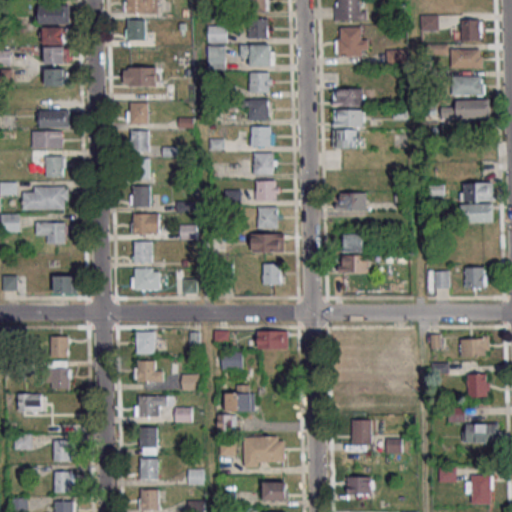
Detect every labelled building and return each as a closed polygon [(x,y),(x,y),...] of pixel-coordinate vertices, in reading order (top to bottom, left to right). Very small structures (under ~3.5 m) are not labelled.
[(157,0),(126,0),(126,13),(158,13),(157,0)] [(246,0),(246,11),(269,11),(269,0),(246,0)] [(360,0),(335,0),(336,20),(367,20),(367,10),(361,10),(360,0)] [(70,4),(39,4),(39,23),(70,23),(70,4)] [(421,15),(421,29),(438,29),(438,14),(421,15)] [(268,18),(249,18),(249,38),(268,38),(268,18)] [(126,39),(145,39),(145,19),(126,19),(126,39)] [(481,41),(481,19),(462,19),(461,40),(481,41)] [(227,25),(208,25),(208,42),(227,42),(227,25)] [(362,26),(336,26),(336,55),(369,55),(369,36),(362,36),(362,26)] [(274,44),(241,44),(241,56),(249,56),(249,65),(274,65),(274,44)] [(44,46),(44,63),(68,63),(68,46),(44,46)] [(225,70),(225,46),(208,46),(208,70),(225,70)] [(452,49),(452,67),(480,67),(480,49),(452,49)] [(388,63),(405,63),(405,50),(388,50),(388,63)] [(159,67),(123,67),(123,85),(159,85),(159,67)] [(270,91),(269,71),(249,72),(250,92),(270,91)] [(484,76),(452,76),(452,95),(484,95),(484,76)] [(364,88),(334,88),(334,105),(364,105),(364,88)] [(269,98),(241,98),(241,108),(249,108),(249,119),(269,119),(269,98)] [(455,99),(455,118),(489,118),(489,99),(455,99)] [(128,122),(148,122),(148,101),(128,101),(128,122)] [(40,126),(70,126),(70,110),(40,110),(40,126)] [(364,127),(364,110),(334,110),(334,127),(364,127)] [(274,146),(274,126),(252,126),(252,146),(274,146)] [(335,147),(357,147),(357,129),(335,129),(335,147)] [(62,130),(32,130),(32,147),(62,147),(62,130)] [(149,130),(131,130),(131,151),(149,151),(149,130)] [(276,152),(254,152),(254,173),(276,173),(276,152)] [(46,176),(65,176),(65,155),(46,155),(46,176)] [(365,171),(337,171),(337,188),(365,188),(365,171)] [(256,199),(279,199),(279,179),(256,179),(256,199)] [(460,183),(460,200),(490,200),(490,183),(460,183)] [(131,205),(150,205),(150,185),(131,185),(131,205)] [(68,186),(24,186),(24,209),(68,209),(68,186)] [(367,192),(341,192),(341,210),(367,210),(367,192)] [(460,221),(493,221),(493,203),(460,203),(460,221)] [(279,206),(258,206),(258,227),(279,227),(279,206)] [(159,234),(159,213),(133,213),(133,234),(159,234)] [(65,221),(37,221),(37,233),(47,233),(47,243),(65,243),(65,221)] [(285,251),(285,233),(252,233),(252,251),(285,251)] [(344,251),(364,251),(364,234),(344,234),(344,251)] [(153,241),(134,241),(134,262),(153,262),(153,241)] [(340,254),(340,272),(369,272),(369,254),(340,254)] [(282,263),(263,263),(263,285),(282,285),(282,263)] [(464,288),(485,288),(485,267),(464,267),(464,288)] [(160,268),(132,268),(132,289),(160,289),(160,268)] [(435,288),(449,288),(449,270),(435,270),(435,288)] [(53,293),(74,293),(74,275),(53,275),(53,293)] [(228,343),(228,330),(215,330),(215,343),(228,343)] [(257,348),(288,348),(288,330),(257,330),(257,348)] [(137,353),(155,353),(155,331),(137,331),(137,353)] [(68,336),(52,336),(52,356),(68,356),(68,336)] [(489,355),(489,337),(461,337),(461,355),(489,355)] [(242,368),(242,351),(222,351),(222,368),(242,368)] [(387,368),(409,368),(409,351),(387,351),(387,368)] [(155,360),(135,360),(135,381),(163,381),(163,370),(155,370),(155,360)] [(70,387),(70,365),(52,365),(52,387),(70,387)] [(199,389),(199,373),(182,374),(182,389),(199,389)] [(344,391),(368,391),(368,373),(344,373),(344,391)] [(468,396),(488,396),(488,373),(468,373),(468,396)] [(236,392),(225,392),(225,411),(255,411),(255,384),(236,384),(236,392)] [(367,411),(367,393),(345,393),(345,411),(367,411)] [(43,394),(19,394),(19,411),(43,411),(43,394)] [(167,406),(167,395),(135,395),(135,416),(159,416),(159,406),(167,406)] [(192,407),(175,407),(175,421),(192,421),(192,407)] [(449,419),(462,421),(464,409),(451,407),(449,419)] [(236,414),(217,414),(217,433),(236,433),(236,414)] [(351,443),(371,443),(371,419),(351,419),(351,443)] [(465,423),(497,423),(497,442),(465,442),(465,423)] [(158,453),(158,426),(139,426),(139,453),(158,453)] [(15,448),(32,448),(32,433),(15,433),(15,448)] [(244,436),(244,465),(285,465),(285,435),(244,436)] [(72,461),(72,440),(54,440),(54,461),(72,461)] [(220,455),(235,455),(235,440),(220,440),(220,455)] [(158,458),(140,458),(140,478),(158,478),(158,458)] [(189,483),(203,483),(203,469),(189,469),(189,483)] [(54,492),(74,492),(74,470),(54,470),(54,492)] [(491,474),(471,474),(471,500),(491,500),(491,474)] [(373,493),(373,476),(348,476),(348,493),(373,493)] [(287,482),(263,482),(263,499),(287,499),(287,482)] [(159,510),(159,489),(139,489),(139,510),(159,510)] [(27,511),(27,497),(11,497),(11,511),(27,511)] [(74,511),(74,501),(55,501),(55,511),(74,511)]
